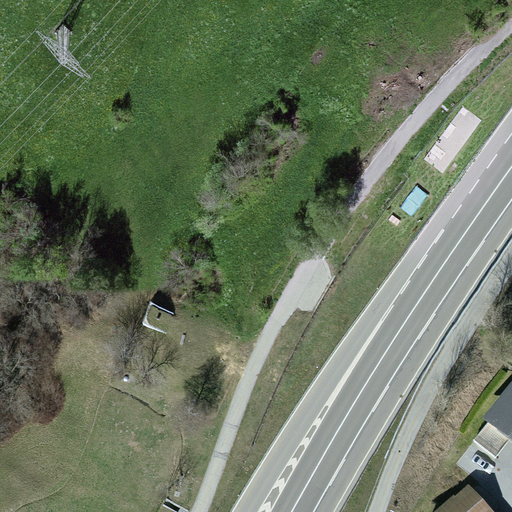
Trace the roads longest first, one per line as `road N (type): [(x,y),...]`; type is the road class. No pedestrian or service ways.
road 1 (residential): [(197,511),(277,318),(443,90),(511,28)]
road 2 (trunk): [(511,162),(430,258),(245,511)]
road 3 (trunk): [(291,511),(406,319),(511,165)]
